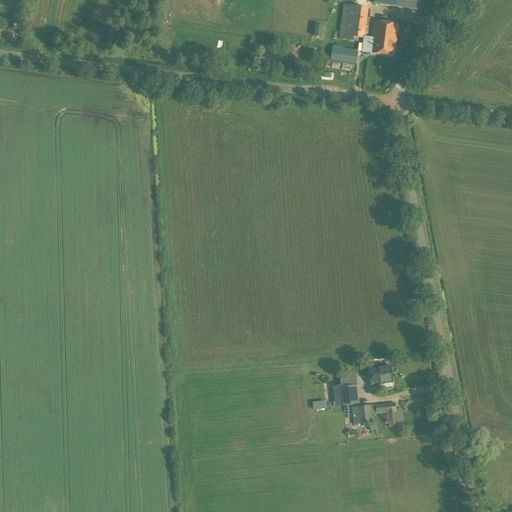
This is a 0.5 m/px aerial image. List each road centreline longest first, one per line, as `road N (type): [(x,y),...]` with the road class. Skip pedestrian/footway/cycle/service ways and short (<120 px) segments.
road 1 (unclassified): [(474,511),(394,102)]
road 2 (unclassified): [(394,102),(0,53)]
road 3 (unclassified): [(394,102),(468,0)]
